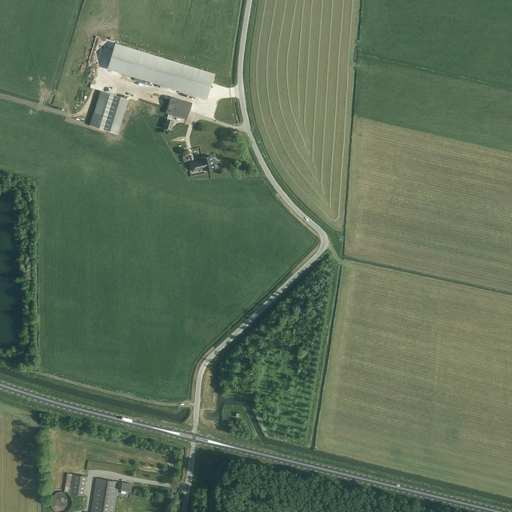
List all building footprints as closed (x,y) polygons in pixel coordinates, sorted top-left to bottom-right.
[(108,68),(207,99),(214,74),(115,43),(108,68)] [(100,91),(90,125),(118,134),(129,100),(114,95),(100,91)] [(164,128),(171,130),(174,121),(171,120),(173,115),(187,120),(192,103),(171,96),(165,113),(168,114),(167,119),(166,119),(164,128)] [(202,160),(191,163),(193,171),(204,168),(205,171),(214,169),(211,156),(202,158),(202,160)] [(69,493),(84,495),(87,476),(72,474),(67,473),(64,492),(69,492),(69,493)] [(114,511),(118,489),(119,482),(119,481),(96,478),(90,511),(114,511)] [(122,483),(119,482),(118,489),(121,489),(121,490),(131,491),(132,484),(122,482),(122,483)] [(62,491),(61,491),(60,492),(59,492),(58,492),(57,492),(56,493),(55,494),(54,494),(53,495),(52,496),(52,497),(51,498),(51,499),(51,501),(51,502),(51,503),(51,504),(51,505),(51,506),(52,507),(53,508),(53,509),(54,510),(55,511),(56,511),(65,511),(66,511),(67,511),(68,511),(69,510),(70,509),(70,508),(71,507),(71,506),(72,505),(72,504),(72,503),(72,501),(72,500),(72,499),(71,498),(71,497),(70,496),(69,495),(69,494),(68,494),(67,493),(66,492),(65,492),(63,492),(62,491)]
